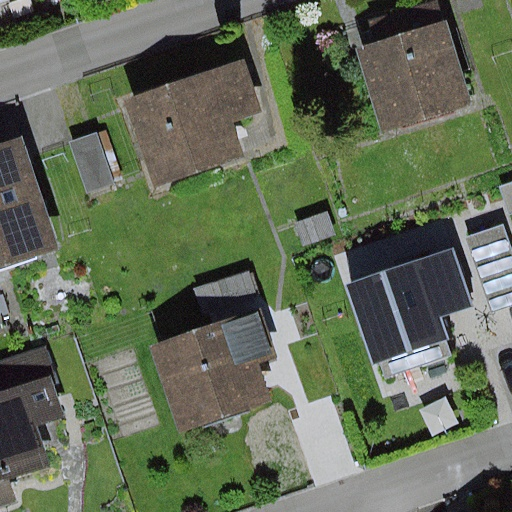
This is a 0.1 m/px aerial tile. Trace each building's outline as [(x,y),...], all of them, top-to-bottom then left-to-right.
[(462,25),(373,53),(400,139),(489,112),(462,25)] [(259,67),(138,105),(167,198),(265,167),(251,126),(275,118),(259,67)] [(43,146),(0,157),(0,275),(73,255),(43,146)] [(473,244),(355,289),(388,375),(473,343),(464,321),(498,309),(473,244)] [(268,321),(173,349),(194,424),(290,396),(268,321)] [(0,510),(27,501),(22,489),(73,471),(61,439),(88,430),(70,375),(0,398),(0,510)]
